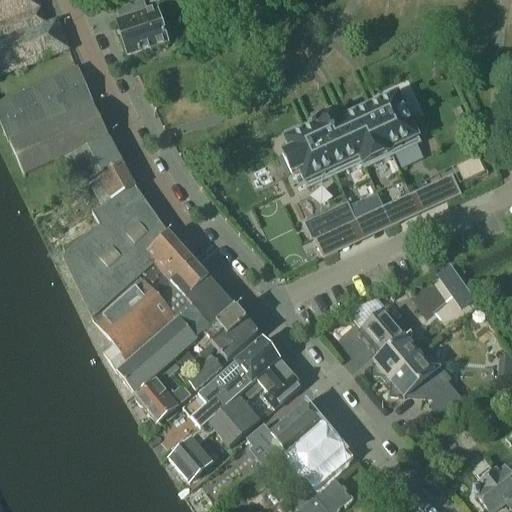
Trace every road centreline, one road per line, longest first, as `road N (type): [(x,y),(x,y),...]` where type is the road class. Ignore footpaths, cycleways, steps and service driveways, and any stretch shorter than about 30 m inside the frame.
road 1 (residential): [(258,311),(511,195)]
road 2 (residential): [(351,0),(330,42),(275,92),(137,142)]
road 3 (residential): [(258,311),(423,511)]
road 4 (residential): [(137,142),(176,214),(258,311)]
road 5 (residential): [(65,0),(137,142)]
